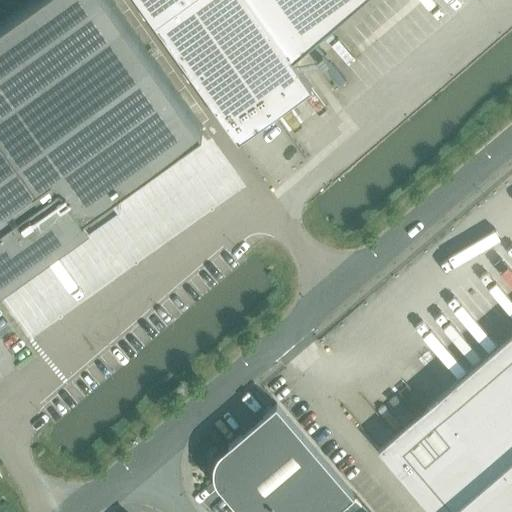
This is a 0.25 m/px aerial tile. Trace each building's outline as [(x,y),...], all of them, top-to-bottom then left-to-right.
[(30,0),(0,22),(0,272),(202,128),(111,0),(30,0)] [(141,0),(239,137),(240,136),(311,85),(293,59),(362,0),(141,0)] [(511,511),(511,332),(378,448),(433,511),(511,511)] [(216,464),(216,471),(217,479),(221,485),(219,486),(242,511),(315,448),(276,403),(228,445),(230,446),(224,451),(219,457),(216,464)] [(315,448),(242,511),(241,511),(333,511),(354,494),(315,448)]
